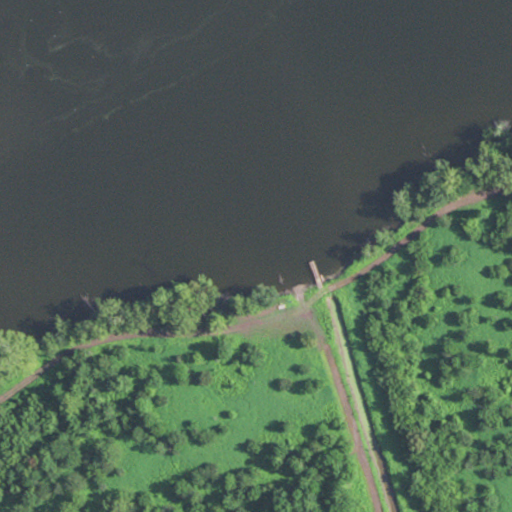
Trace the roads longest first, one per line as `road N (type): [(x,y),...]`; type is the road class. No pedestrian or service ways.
road 1 (residential): [(0,394),(87,351),(284,314),(449,217),(511,192)]
road 2 (residential): [(153,511),(292,468)]
